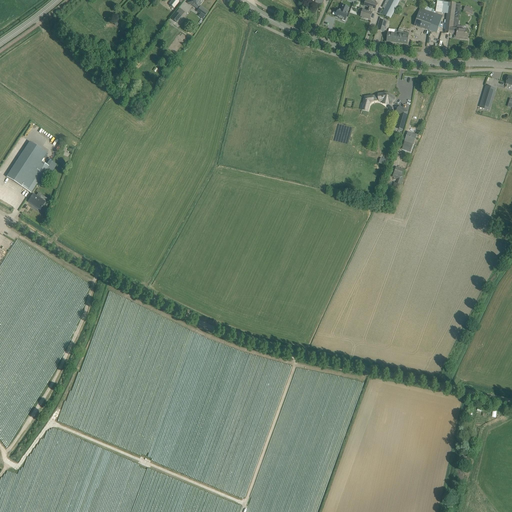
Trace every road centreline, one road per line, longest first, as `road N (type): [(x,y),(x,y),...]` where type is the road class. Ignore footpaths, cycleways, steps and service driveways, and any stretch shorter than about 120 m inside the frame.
road 1 (unclassified): [(511,401),(238,338),(64,253),(0,211)]
road 2 (unknown): [(0,448),(13,458),(42,420),(53,419),(240,495),(293,353)]
road 3 (tertiary): [(511,65),(347,49),(278,24),(241,0)]
